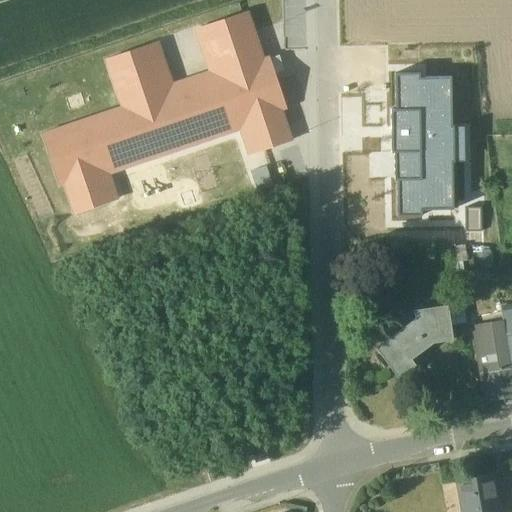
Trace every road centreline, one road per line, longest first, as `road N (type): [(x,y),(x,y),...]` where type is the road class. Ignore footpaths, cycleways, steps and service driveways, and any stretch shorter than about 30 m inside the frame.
road 1 (residential): [(511,429),(338,464)]
road 2 (residential): [(338,464),(177,511)]
